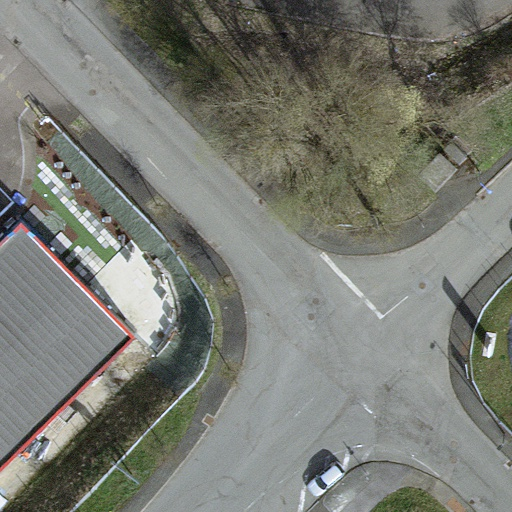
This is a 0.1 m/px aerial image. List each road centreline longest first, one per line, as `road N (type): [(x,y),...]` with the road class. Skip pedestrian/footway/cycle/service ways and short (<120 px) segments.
road 1 (unclassified): [(31,0),(369,345)]
road 2 (unclassified): [(369,345),(201,511)]
road 3 (unclassified): [(369,345),(511,496)]
road 4 (unclassified): [(511,208),(369,345)]
